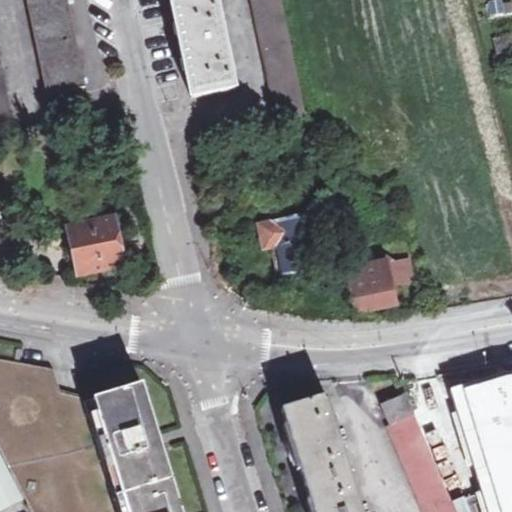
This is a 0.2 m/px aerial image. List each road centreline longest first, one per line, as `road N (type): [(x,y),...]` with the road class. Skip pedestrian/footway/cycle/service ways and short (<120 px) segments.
road 1 (residential): [(118,0),(198,338)]
road 2 (residential): [(198,338),(338,350),(511,325)]
road 3 (residential): [(0,311),(198,338)]
road 4 (residential): [(198,338),(244,511)]
